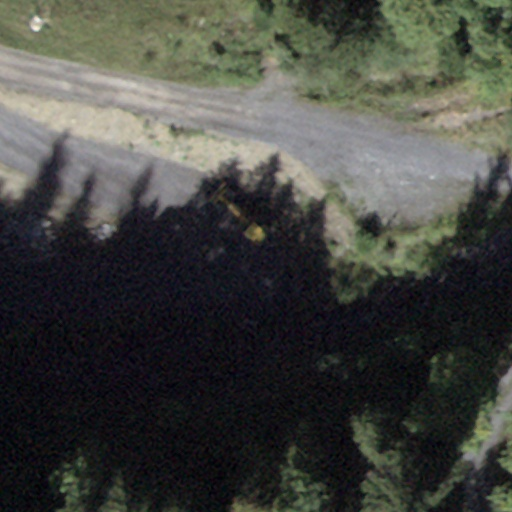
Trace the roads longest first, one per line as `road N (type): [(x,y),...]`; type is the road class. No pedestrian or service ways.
road 1 (track): [(0,63),(102,92),(511,177)]
road 2 (track): [(511,389),(486,443),(484,470),(489,497),(504,511)]
